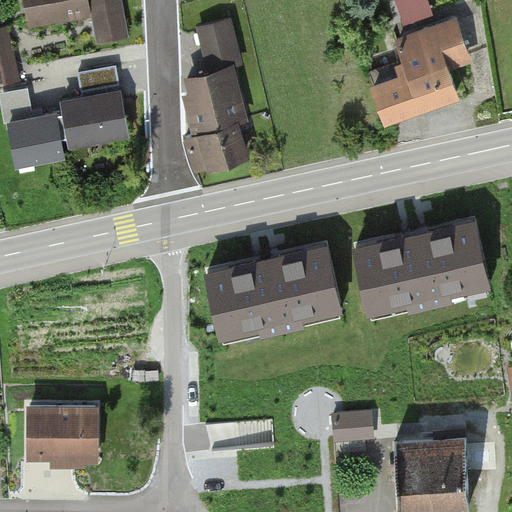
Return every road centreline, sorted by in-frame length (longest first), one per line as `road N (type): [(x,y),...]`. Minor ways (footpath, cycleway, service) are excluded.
road 1 (primary): [(173,221),(511,146)]
road 2 (residential): [(166,511),(173,221)]
road 3 (residential): [(173,221),(163,0)]
road 4 (primary): [(0,259),(173,221)]
